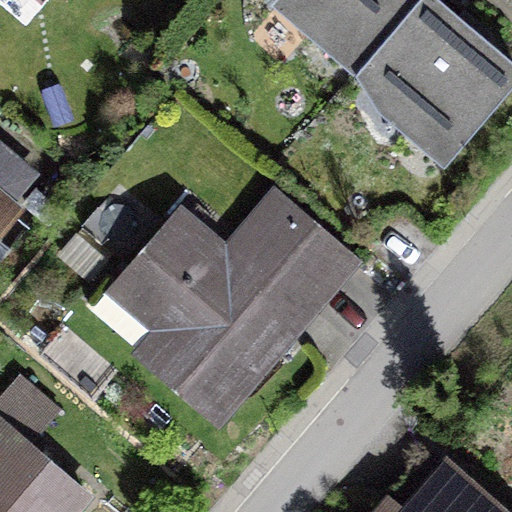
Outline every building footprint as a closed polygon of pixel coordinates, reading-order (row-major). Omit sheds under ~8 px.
[(358,66),(411,0),(283,0),(281,3),(358,66)] [(405,130),(444,162),(511,78),(511,65),(431,0),(411,0),(358,66),(418,115),(405,130)] [(0,219),(9,208),(6,205),(32,175),(0,147),(0,219)] [(263,266),(308,305),(347,259),(301,220),(263,266)] [(217,411),(295,320),(217,253),(181,222),(122,291),(168,330),(149,352),(217,411)] [(0,511),(72,511),(87,496),(44,459),(32,472),(18,460),(30,447),(28,446),(60,409),(20,375),(0,398),(0,511)] [(414,511),(498,511),(450,471),(414,511)]
